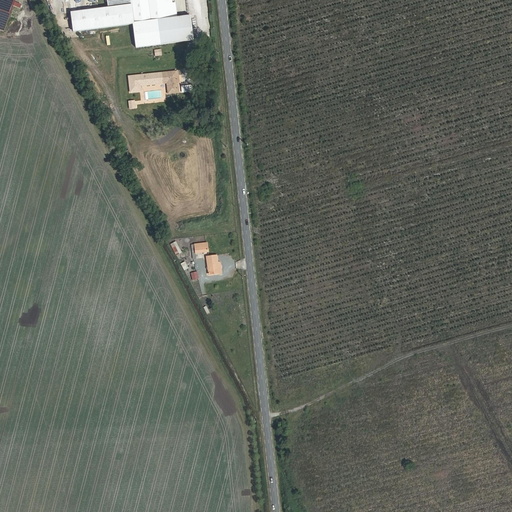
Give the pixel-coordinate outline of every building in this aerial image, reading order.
[(106,0),(108,12),(128,9),(129,17),(137,16),(138,25),(173,20),(171,7),(149,10),(147,0),(106,0)] [(169,0),(147,0),(149,10),(171,7),(169,0)] [(128,9),(108,12),(109,18),(126,16),(127,27),(138,25),(137,16),(129,17),(128,9)] [(177,74),(161,75),(161,84),(165,84),(165,86),(166,92),(177,91),(176,86),(176,81),(177,81),(177,74)] [(171,244),(175,255),(182,253),(177,241),(171,244)] [(195,251),(196,258),(209,257),(208,249),(195,251)] [(185,261),(181,264),(184,271),(189,268),(185,261)] [(218,279),(217,270),(216,261),(207,262),(209,280),(218,279)] [(193,280),(200,278),(198,271),(191,273),(193,280)]
